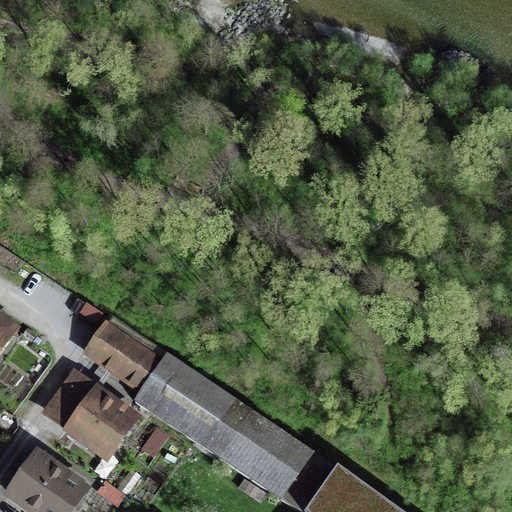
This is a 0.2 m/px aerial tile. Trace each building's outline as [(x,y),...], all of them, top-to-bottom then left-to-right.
[(0,350),(12,334),(0,325),(0,350)] [(143,393),(161,367),(106,328),(88,354),(143,393)] [(306,511),(334,473),(168,357),(161,367),(143,393),(135,404),(289,511),(306,511)] [(134,424),(74,380),(49,414),(108,458),(134,424)] [(70,511),(84,493),(34,459),(9,494),(34,511),(70,511)] [(392,511),(337,472),(308,511),(392,511)]
